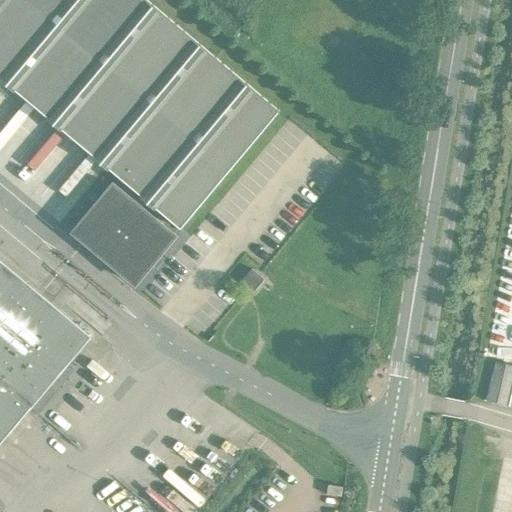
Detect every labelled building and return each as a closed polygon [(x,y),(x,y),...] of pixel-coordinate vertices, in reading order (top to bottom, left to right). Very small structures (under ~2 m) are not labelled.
[(147,0),(0,0),(0,74),(182,227),(280,111),(147,0)] [(114,184),(76,229),(136,282),(175,236),(114,184)] [(0,444),(30,409),(36,414),(55,392),(49,386),(91,335),(0,258),(0,444)] [(255,291),(265,279),(252,269),(242,280),(255,291)] [(511,407),(511,366),(495,363),(486,401),(511,407)]
